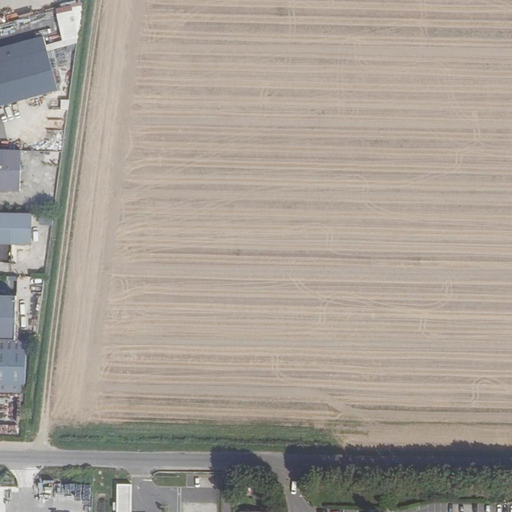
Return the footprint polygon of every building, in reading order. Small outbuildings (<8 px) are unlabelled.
[(82,5),(81,2),(57,9),(63,39),(80,36),(77,29),(82,5)] [(46,37),(0,48),(0,64),(50,51),(46,37)] [(50,51),(0,64),(0,106),(60,91),(50,51)] [(34,153),(0,151),(0,191),(33,193),(34,153)] [(34,216),(0,215),(0,245),(33,247),(34,216)] [(82,328),(83,276),(68,276),(67,328),(82,328)] [(0,341),(27,342),(27,298),(0,297),(0,341)] [(0,393),(22,394),(22,385),(27,385),(27,342),(0,341),(0,393)] [(43,494),(56,495),(56,480),(44,479),(43,494)] [(133,511),(134,486),(120,486),(119,511),(133,511)]
